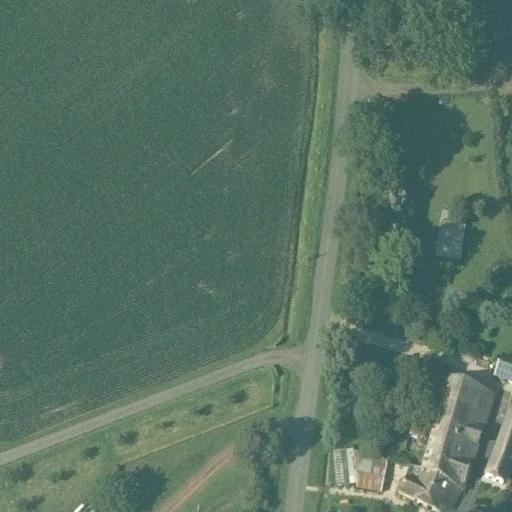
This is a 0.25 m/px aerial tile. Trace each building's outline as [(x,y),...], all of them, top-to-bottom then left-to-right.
[(459,263),(465,228),(456,227),(457,215),(442,212),(435,260),(459,263)] [(357,304),(359,315),(372,312),(370,302),(357,304)] [(359,319),(356,338),(369,340),(372,321),(359,319)] [(480,323),(476,337),(485,340),(489,326),(480,323)] [(459,351),(460,360),(480,358),(479,349),(459,351)] [(492,379),(511,386),(511,361),(500,357),(493,377),(492,379)] [(448,383),(435,429),(480,442),(492,397),(448,383)] [(511,409),(510,409),(485,479),(504,486),(511,464),(511,409)] [(476,455),(480,442),(435,429),(422,475),(462,494),(463,493),(476,455)] [(380,495),(387,466),(353,461),(356,492),(380,495)] [(453,511),(461,495),(462,494),(422,475),(408,468),(404,485),(397,497),(429,511),(453,511)]
